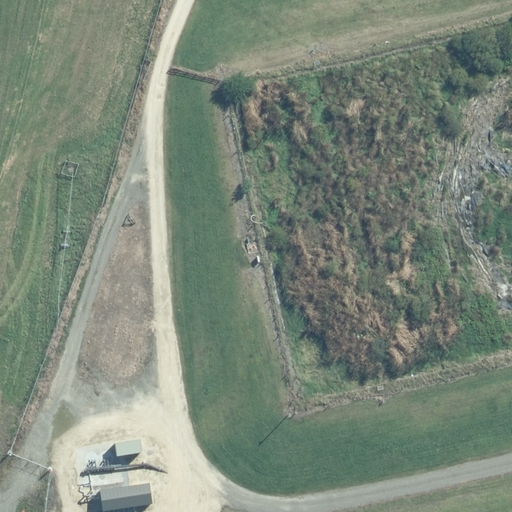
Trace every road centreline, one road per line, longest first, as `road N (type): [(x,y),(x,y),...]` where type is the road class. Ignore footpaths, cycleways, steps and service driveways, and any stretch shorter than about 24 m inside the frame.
road 1 (track): [(186,0),(157,74),(154,126),(171,441),(188,477),(213,499),(274,511)]
road 2 (track): [(297,511),(511,470)]
